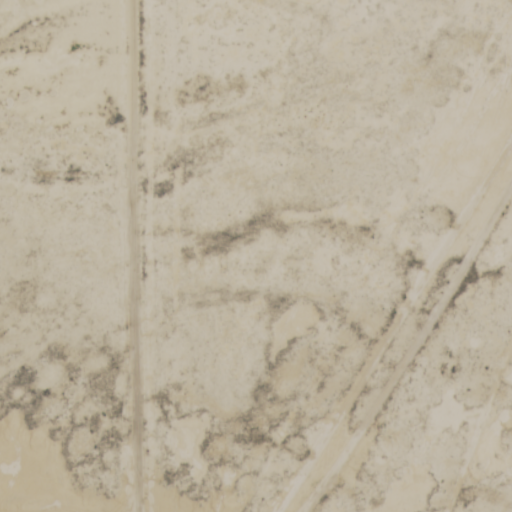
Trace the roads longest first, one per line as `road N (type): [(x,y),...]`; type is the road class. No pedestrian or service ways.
road 1 (track): [(125,0),(130,511)]
road 2 (track): [(264,511),(511,166)]
